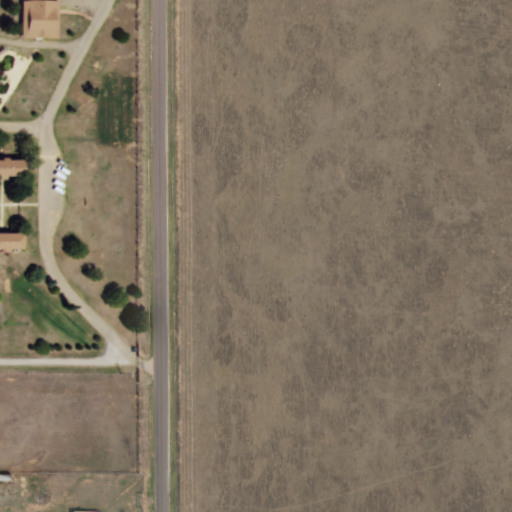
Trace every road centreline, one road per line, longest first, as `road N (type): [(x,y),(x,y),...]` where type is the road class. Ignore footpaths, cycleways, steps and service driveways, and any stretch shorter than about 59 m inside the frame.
road 1 (residential): [(163,511),(160,0)]
road 2 (residential): [(162,344),(106,344),(34,280),(18,240),(5,116)]
road 3 (residential): [(0,116),(90,0)]
